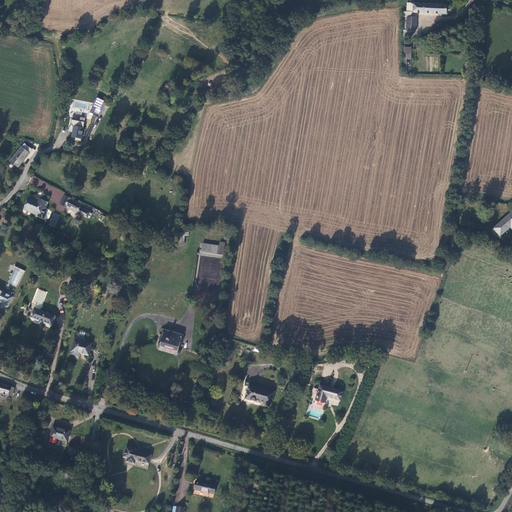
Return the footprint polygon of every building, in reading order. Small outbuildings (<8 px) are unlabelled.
[(450,14),(451,10),(408,8),(407,17),(413,18),(447,19),(448,14),(450,14)] [(413,23),(405,23),(405,43),(412,43),(413,37),(416,37),(417,24),(413,23)] [(97,97),(90,111),(99,116),(106,102),(97,97)] [(83,142),(84,131),(74,130),(72,140),(76,141),(83,142)] [(24,146),(9,163),(16,169),(22,163),(23,163),(32,152),(24,146)] [(73,201),(65,196),(60,205),(69,209),(73,201)] [(39,218),(41,219),(42,217),(44,217),(46,212),(44,211),(48,202),(42,199),(41,202),(38,201),(38,202),(35,201),(34,201),(34,199),(28,197),(23,212),(38,218),(39,218)] [(69,209),(78,214),(87,219),(90,213),(81,208),(82,205),(73,201),(69,209)] [(9,211),(6,216),(11,220),(15,214),(9,211)] [(53,212),(48,225),(55,227),(60,215),(53,212)] [(511,217),(494,233),(499,240),(510,231),(511,233),(511,217)] [(103,219),(100,224),(106,227),(108,221),(103,219)] [(219,241),(219,245),(201,243),(200,255),(223,258),(225,242),(219,241)] [(79,287),(74,286),(71,297),(76,299),(79,287)] [(7,306),(8,305),(12,297),(0,290),(0,300),(3,302),(2,304),(3,306),(4,307),(6,307),(7,306)] [(31,311),(35,312),(31,321),(51,330),(55,321),(40,315),(47,297),(39,294),(31,311)] [(159,347),(177,353),(181,339),(163,334),(159,347)] [(88,360),(91,348),(74,343),(72,354),(83,358),(88,360)] [(0,396),(10,400),(14,392),(0,387),(0,396)] [(328,401),(341,404),(344,396),(326,392),(321,390),(318,405),(326,407),(328,401)] [(255,393),(248,391),(244,403),(268,411),(272,397),(256,391),(255,393)] [(69,434),(52,430),(49,445),(66,449),(69,434)] [(134,453),(135,451),(126,449),(123,459),(127,460),(126,464),(134,466),(135,463),(148,465),(150,457),(134,453)] [(194,492),(214,497),(216,489),(196,484),(194,492)]
